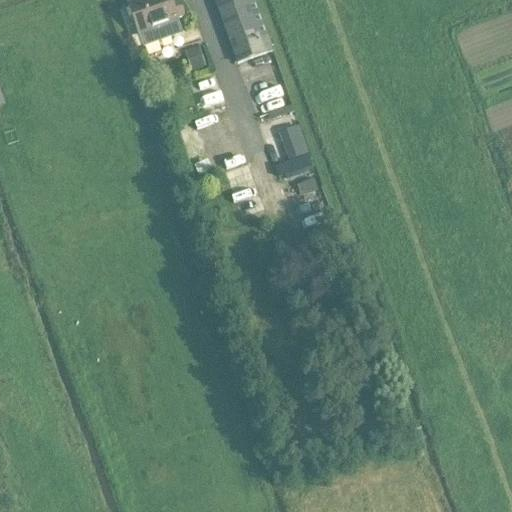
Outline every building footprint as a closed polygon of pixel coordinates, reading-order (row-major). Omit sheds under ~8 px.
[(138,35),(144,50),(182,36),(177,22),(174,11),(169,0),(146,0),(127,7),(137,35),(138,35)] [(213,0),(237,65),(265,55),(264,54),(272,52),(254,0),(213,0)] [(182,9),(174,11),(177,22),(185,19),(182,9)] [(199,49),(185,53),(191,72),(205,68),(199,49)] [(309,155),(300,129),(286,133),(286,134),(280,135),(289,161),(295,160),(309,155)]
